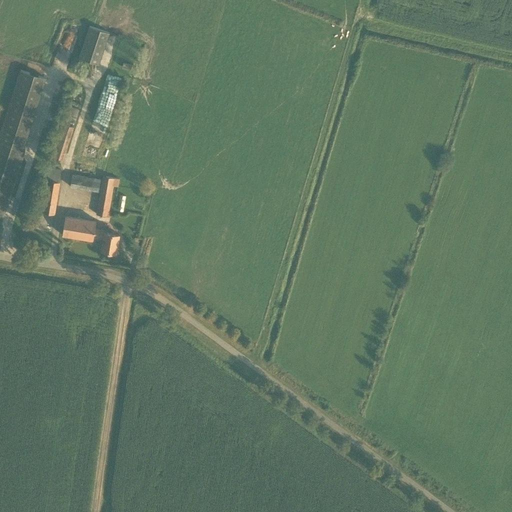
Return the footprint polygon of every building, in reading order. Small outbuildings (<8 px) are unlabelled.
[(88,25),(78,57),(99,64),(110,33),(88,25)] [(0,224),(1,225),(25,150),(23,150),(46,78),(21,69),(0,134),(0,224)] [(61,165),(81,104),(68,100),(49,161),(61,165)] [(62,169),(45,166),(38,211),(54,214),(62,169)] [(72,175),(71,187),(99,191),(101,178),(72,175)] [(104,176),(97,214),(111,217),(112,211),(109,211),(113,186),(118,187),(119,178),(104,176)] [(95,228),(96,221),(65,215),(62,235),(93,240),(93,237),(103,239),(101,250),(116,253),(119,235),(104,232),(105,229),(95,228)]
